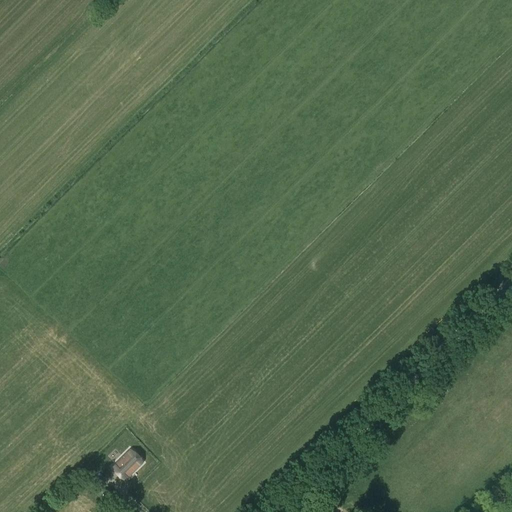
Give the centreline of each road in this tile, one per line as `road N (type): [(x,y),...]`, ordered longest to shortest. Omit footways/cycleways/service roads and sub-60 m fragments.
road 1 (unclassified): [(273,511),(511,280)]
road 2 (track): [(35,510),(62,487),(99,475),(140,511)]
